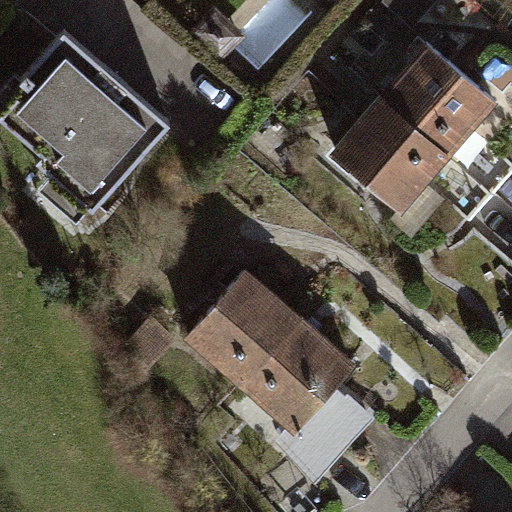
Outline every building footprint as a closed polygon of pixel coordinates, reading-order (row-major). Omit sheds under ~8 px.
[(18,81),(0,101),(0,121),(34,151),(28,157),(84,206),(161,117),(56,26),(12,76),(18,81)] [(389,76),(373,94),(438,151),(461,124),(484,97),(419,41),(389,76)] [(369,98),(326,148),(391,204),(414,178),(438,151),(373,94),(369,98)] [(507,163),(461,124),(438,151),(483,190),(507,163)] [(459,217),(483,190),(438,151),(414,178),(459,217)] [(233,377),(289,312),(237,267),(180,332),(233,377)] [(233,377),(285,422),(275,435),(308,471),(341,434),(344,436),(366,411),(337,385),(335,387),(325,379),(343,359),(289,312),(233,377)]
